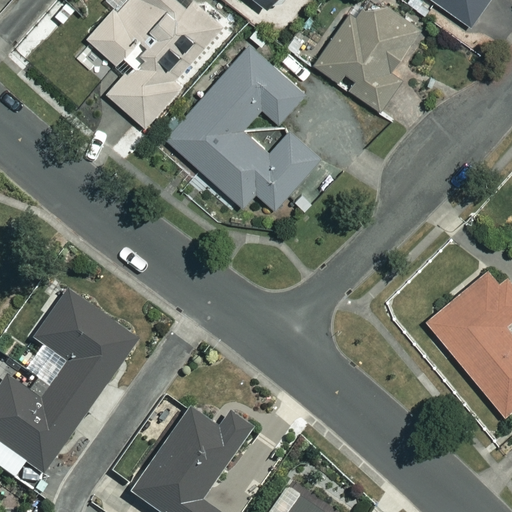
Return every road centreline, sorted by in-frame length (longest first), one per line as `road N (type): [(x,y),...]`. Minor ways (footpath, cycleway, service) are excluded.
road 1 (residential): [(0,125),(278,346)]
road 2 (residential): [(511,93),(278,346)]
road 3 (residential): [(278,346),(466,511)]
